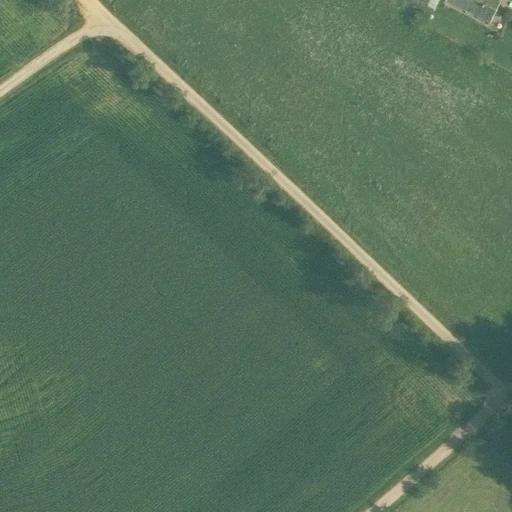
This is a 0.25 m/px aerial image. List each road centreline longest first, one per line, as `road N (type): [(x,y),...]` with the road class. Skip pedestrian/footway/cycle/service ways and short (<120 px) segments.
road 1 (track): [(510,398),(90,0)]
road 2 (track): [(510,398),(374,511)]
